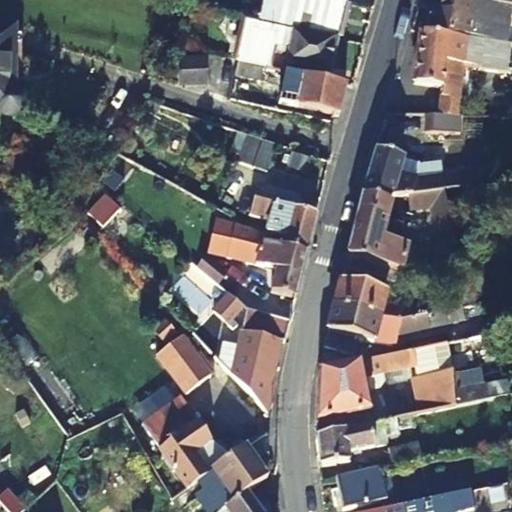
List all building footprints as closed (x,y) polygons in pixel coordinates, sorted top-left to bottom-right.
[(346,2),(335,0),(261,0),(257,19),(337,37),(346,2)] [(509,6),(477,0),(442,0),(440,9),(431,7),(427,28),(502,43),(509,6)] [(329,73),(336,40),(243,20),(235,61),(238,61),(266,67),(271,68),(275,51),(288,54),(286,63),(329,73)] [(14,72),(14,28),(0,28),(0,109),(2,112),(5,115),(8,116),(12,116),(16,115),(19,113),(22,110),(23,106),(23,102),(22,98),(20,95),(16,93),(13,92),(14,72)] [(422,32),(415,83),(460,89),(466,38),(422,32)] [(173,63),(174,82),(185,81),(186,87),(205,85),(203,62),(173,63)] [(338,115),(345,85),(302,76),(290,72),(287,86),(299,89),(296,106),(338,115)] [(460,134),(460,116),(428,115),(428,134),(460,134)] [(275,145),(246,135),(237,161),(265,171),(275,145)] [(11,136),(2,179),(28,179),(28,178),(35,140),(11,136)] [(375,151),(403,159),(406,144),(380,137),(375,151)] [(443,191),(480,186),(478,172),(415,180),(414,178),(419,166),(403,159),(375,151),(361,196),(390,203),(391,198),(410,196),(443,191)] [(404,227),(385,222),(390,203),(361,196),(343,270),(388,281),(396,283),(400,270),(434,263),(458,257),(443,191),(410,196),(412,210),(430,208),(439,247),(424,251),(400,246),(404,227)] [(104,193),(85,212),(100,227),(119,208),(104,193)] [(285,241),(283,247),(306,253),(316,214),(255,199),(250,215),(270,221),(268,230),(286,236),(285,241)] [(232,258),(239,260),(245,238),(283,247),(285,241),(240,225),(232,258)] [(306,253),(283,247),(245,238),(239,260),(260,266),(276,270),(271,292),(296,298),(306,253)] [(224,273),(206,257),(200,265),(219,281),(224,273)] [(343,270),(340,281),(386,291),(388,281),(343,270)] [(403,306),(382,304),(386,291),(340,281),(333,307),(382,319),(398,322),(445,312),(442,298),(403,306)] [(212,307),(221,316),(236,298),(226,290),(212,307)] [(236,298),(221,316),(227,321),(242,303),(236,298)] [(494,301),(475,305),(477,316),(497,312),(494,301)] [(462,308),(445,312),(398,322),(382,319),(333,307),(324,349),(352,356),(357,340),(394,348),(397,337),(465,322),(462,308)] [(246,330),(279,339),(284,319),(251,310),(246,330)] [(279,339),(246,330),(241,329),(232,369),(269,407),(274,383),(272,381),(281,340),(279,339)] [(209,376),(179,338),(156,356),(186,395),(209,376)] [(407,368),(404,353),(318,371),(316,423),(369,413),(362,378),(407,368)] [(230,375),(267,413),(269,407),(232,369),(230,375)] [(450,409),(491,400),(488,385),(455,392),(453,372),(443,375),(450,409)] [(395,421),(450,409),(443,375),(384,387),(391,422),(395,421)] [(181,397),(143,426),(187,487),(199,479),(207,473),(192,451),(210,439),(193,415),(190,412),(181,397)] [(31,419),(25,407),(2,418),(9,431),(31,419)] [(387,440),(399,437),(395,421),(391,422),(316,437),(319,467),(348,463),(346,452),(388,445),(387,440)] [(418,444),(389,450),(392,467),(404,464),(421,460),(418,444)] [(207,473),(199,479),(221,511),(246,493),(268,478),(246,446),(207,473)] [(413,467),(423,465),(421,460),(404,464),(406,471),(413,470),(413,467)] [(344,511),(387,501),(381,471),(337,481),(344,511)] [(221,511),(219,511),(259,511),(246,493),(221,511)] [(434,511),(441,510),(438,499),(430,500),(377,511),(434,511)]
